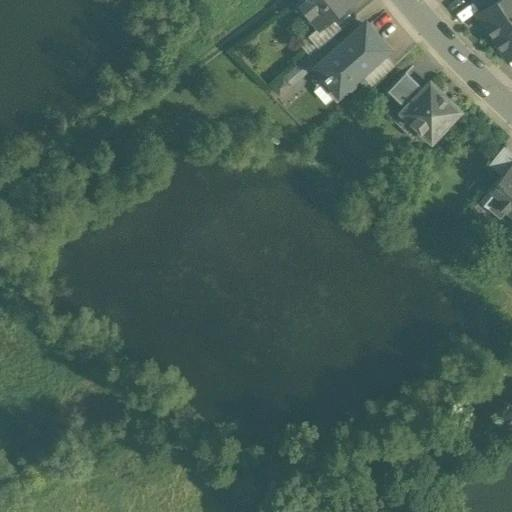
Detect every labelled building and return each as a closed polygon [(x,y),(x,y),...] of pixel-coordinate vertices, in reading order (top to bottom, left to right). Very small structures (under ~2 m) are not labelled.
[(299,0),(320,25),(321,26),(332,17),(351,0),(299,0)] [(478,0),(484,8),(496,0),(478,0)] [(511,0),(496,0),(484,8),(479,12),(495,36),(511,24),(511,0)] [(332,17),(321,26),(320,25),(309,34),(319,45),(332,34),(340,27),(332,17)] [(511,24),(495,36),(509,58),(511,55),(511,24)] [(340,44),(315,66),(324,76),(316,83),(317,85),(320,82),(334,98),(335,97),(338,100),(348,92),(344,88),(390,48),(377,34),(374,37),(364,25),(355,34),(353,32),(340,44)] [(319,45),(306,56),(315,66),(340,44),(332,34),(319,45)] [(430,81),(402,111),(432,139),(460,110),(430,81)] [(511,151),(504,144),(489,162),(502,173),(511,161),(511,151)] [(511,161),(502,173),(491,187),(501,196),(496,201),(506,209),(507,208),(511,212),(511,161)] [(501,196),(491,187),(480,200),(488,206),(491,208),(496,201),(501,196)]
